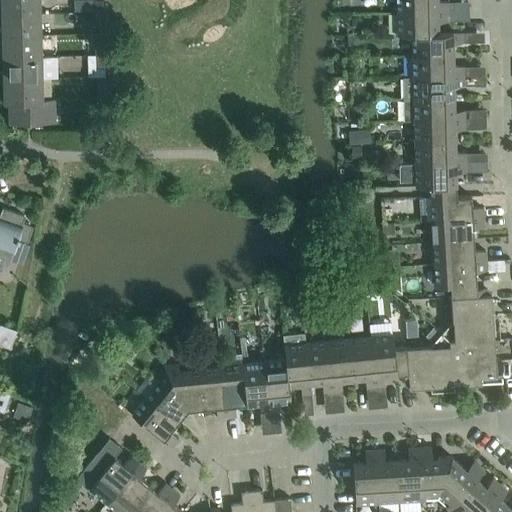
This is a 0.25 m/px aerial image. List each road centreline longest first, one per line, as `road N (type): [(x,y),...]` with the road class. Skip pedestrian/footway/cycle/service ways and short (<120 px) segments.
road 1 (residential): [(322,445),(304,457),(251,456),(190,478),(132,437)]
road 2 (residential): [(511,423),(351,430),(322,445)]
road 3 (residential): [(511,181),(505,0)]
